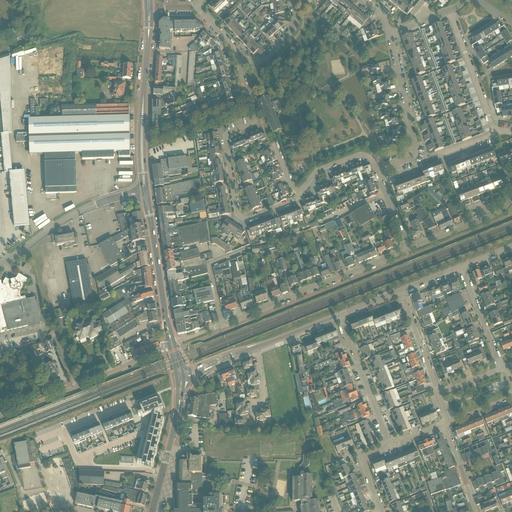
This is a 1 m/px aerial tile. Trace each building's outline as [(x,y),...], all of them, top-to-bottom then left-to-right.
[(222,5),(217,0),(213,0),(212,2),(218,9),(222,5)] [(335,9),(342,0),(335,0),(331,5),(335,9)] [(341,10),(347,3),(343,0),(342,0),(335,9),(339,12),(341,10)] [(399,10),(405,2),(402,0),(400,0),(395,6),(399,10)] [(218,9),(212,2),(208,6),(214,13),(218,9)] [(403,13),(409,6),(405,2),(399,10),(403,13)] [(345,13),(351,6),(347,3),(341,10),(345,13)] [(349,17),(355,10),(351,6),(345,13),(349,16),(349,17)] [(407,16),(409,13),(411,11),(413,9),(409,6),(403,13),(407,16)] [(284,14),(283,8),(274,10),(275,15),(273,15),(274,18),(278,20),(284,21),(285,18),(284,14)] [(351,23),(359,13),(355,10),(349,17),(349,16),(347,19),(351,23)] [(355,26),(364,16),(359,13),(351,23),(355,26)] [(226,28),(234,21),(232,18),(234,17),(233,15),(224,23),(226,26),(225,27),(226,28)] [(364,28),(371,24),(368,21),(368,20),(364,16),(358,23),(362,27),(363,26),(364,28)] [(283,26),(284,21),(278,20),(274,18),(272,20),(274,22),(270,25),(277,33),(279,32),(278,31),(281,28),(283,26)] [(198,33),(203,28),(196,21),(170,21),(170,19),(163,20),(163,21),(160,24),(159,24),(159,31),(160,31),(160,35),(160,43),(161,43),(160,46),(159,46),(159,50),(171,51),(172,33),(198,33)] [(231,31),(238,25),(234,21),(226,28),(228,30),(229,29),(231,31)] [(497,30),(499,30),(498,29),(494,22),(489,25),(494,33),(498,31),(497,30)] [(442,28),(441,23),(431,27),(433,32),(442,28)] [(376,32),(374,27),(371,24),(364,28),(360,31),(362,37),(366,36),(376,32)] [(234,36),(242,29),(238,25),(231,31),(233,34),(232,35),(234,36)] [(270,25),(266,29),(272,36),(275,34),(276,35),(277,33),(270,25)] [(494,33),(489,25),(485,27),(490,35),(494,33)] [(264,26),(260,30),(269,41),(271,39),(270,38),(272,36),(266,29),(264,26)] [(497,30),(498,31),(509,49),(510,48),(511,46),(511,39),(504,26),(498,29),(499,30),(497,30)] [(481,30),(485,38),(490,35),(485,27),(481,30)] [(442,28),(433,32),(435,36),(444,33),(442,28)] [(238,39),(245,33),(242,29),(234,36),(235,38),(236,37),(238,39)] [(16,40),(18,39),(23,37),(25,42),(28,40),(23,30),(17,33),(16,32),(13,34),(16,40)] [(481,30),(476,33),(481,41),(485,38),(481,30)] [(206,31),(196,41),(199,45),(200,44),(200,45),(210,34),(206,31)] [(378,37),(376,32),(366,36),(368,41),(378,37)] [(241,44),(249,37),(245,33),(238,39),(241,42),(240,42),(241,44)] [(444,33),(435,36),(437,41),(446,38),(444,33)] [(478,43),(481,41),(476,33),(472,35),(476,43),(477,43),(478,43)] [(209,43),(212,38),(211,37),(212,36),(210,34),(202,42),(206,46),(207,44),(209,43)] [(410,34),(401,38),(403,43),(414,39),(415,39),(413,34),(410,34)] [(246,47),(253,41),(249,37),(241,44),(243,46),(244,45),(246,47)] [(209,43),(207,44),(208,46),(211,49),(219,44),(219,43),(215,39),(214,40),(212,38),(209,43)] [(448,43),(446,38),(437,41),(439,46),(448,43)] [(414,39),(403,43),(405,48),(414,44),(413,41),(414,40),(414,39)] [(248,52),(256,45),(253,41),(246,47),(248,49),(247,50),(248,52)] [(256,45),(248,52),(250,54),(251,53),(253,55),(256,53),(259,56),(265,51),(258,43),(256,45)] [(449,47),(448,43),(439,46),(440,51),(449,47)] [(483,65),(488,62),(489,61),(478,43),(477,43),(476,43),(471,46),(483,65)] [(219,44),(211,49),(213,53),(214,55),(221,53),(221,50),(222,50),(220,45),(219,44)] [(416,49),(414,44),(405,48),(407,52),(416,49)] [(451,52),(449,47),(440,51),(442,55),(451,52)] [(418,54),(416,49),(407,52),(408,57),(418,54)] [(510,59),(505,51),(501,53),(506,61),(510,59)] [(453,57),(451,52),(442,55),(444,60),(453,57)] [(222,55),(221,53),(214,55),(209,56),(210,61),(213,60),(224,57),(223,55),(222,55)] [(506,61),(501,53),(497,56),(502,64),(506,61)] [(0,57),(0,67),(10,66),(10,54),(0,57)] [(419,58),(418,54),(408,57),(410,62),(419,58)] [(502,64),(497,56),(492,59),(497,67),(502,64)] [(225,60),(224,57),(213,60),(215,65),(224,62),(224,61),(225,60)] [(455,62),(453,57),(444,60),(446,65),(455,62)] [(157,58),(156,66),(162,67),(162,62),(165,62),(165,59),(162,59),(162,58),(157,58)] [(421,63),(419,58),(410,62),(412,67),(421,63)] [(489,61),(488,62),(493,69),(497,67),(492,59),(489,61)] [(24,61),(24,101),(64,101),(64,61),(24,61)] [(227,67),(226,64),(225,65),(224,62),(215,65),(212,66),(213,71),(216,70),(227,67)] [(423,68),(421,63),(412,67),(414,71),(423,68)] [(123,69),(123,72),(132,73),(133,69),(132,68),(132,66),(119,65),(119,69),(123,69)] [(156,66),(155,75),(161,75),(161,71),(166,71),(167,68),(169,69),(169,66),(167,65),(167,67),(162,67),(156,66)] [(375,65),(372,65),(372,68),(369,69),(371,75),(377,74),(376,71),(379,70),(378,67),(375,65)] [(441,70),(443,74),(452,71),(450,66),(441,70)] [(425,73),(423,68),(414,71),(416,76),(425,73)] [(454,76),(452,71),(443,74),(445,79),(454,76)] [(132,78),(132,73),(123,72),(122,76),(119,75),(118,77),(116,77),(108,76),(108,80),(115,80),(116,78),(118,78),(118,79),(131,80),(131,77),(132,78)] [(228,74),(227,72),(218,75),(220,80),(230,77),(229,74),(228,74)] [(161,80),(161,75),(155,75),(155,83),(160,83),(163,83),(163,80),(161,80)] [(379,85),(382,82),(381,79),(379,79),(379,76),(371,78),(373,85),(376,85),(377,86),(379,85)] [(456,81),(454,76),(445,79),(447,84),(456,81)] [(413,86),(422,82),(420,78),(411,81),(413,86)] [(218,82),(215,83),(217,88),(230,84),(229,82),(230,82),(229,79),(224,81),(219,82),(218,82)] [(390,89),(388,83),(388,80),(385,81),(382,82),(379,85),(381,91),(390,89)] [(457,86),(456,81),(447,84),(449,89),(457,86)] [(415,90),(424,87),(422,82),(413,86),(415,90)] [(110,84),(109,87),(112,88),(114,88),(113,96),(113,97),(114,97),(114,99),(115,99),(118,99),(118,97),(119,97),(124,97),(125,96),(125,94),(125,93),(124,93),(125,85),(118,84),(110,84)] [(230,86),(230,84),(217,88),(218,93),(222,92),(232,89),(231,86),(230,86)] [(154,87),(153,95),(155,95),(155,98),(158,98),(160,98),(160,96),(162,96),(163,92),(163,91),(168,91),(175,92),(175,87),(169,86),(169,87),(165,87),(163,87),(163,88),(160,88),(154,87)] [(459,90),(457,86),(449,89),(450,94),(459,90)] [(417,95),(425,92),(424,87),(415,90),(417,95)] [(495,110),(496,110),(501,109),(502,109),(499,88),(497,88),(492,88),(495,110)] [(233,92),(232,89),(222,92),(223,97),(233,94),(232,92),(233,92)] [(461,95),(459,90),(450,94),(452,99),(461,95)] [(390,92),(381,94),(383,100),(387,103),(389,102),(389,99),(392,98),(390,92)] [(418,100),(427,97),(425,92),(417,95),(418,100)] [(233,96),(233,94),(223,97),(220,98),(221,103),(222,103),(223,106),(230,104),(229,101),(235,99),(234,96),(233,96)] [(463,100),(461,95),(452,99),(454,103),(463,100)] [(152,102),(151,102),(151,105),(152,105),(152,106),(151,107),(151,109),(152,109),(161,109),(174,103),(171,96),(160,100),(160,98),(158,98),(155,98),(155,102),(152,102)] [(273,134),(274,133),(282,129),(274,112),(281,109),(277,101),(271,104),(268,97),(258,101),(273,134)] [(420,105),(429,102),(427,97),(418,100),(420,105)] [(378,108),(376,109),(377,111),(385,109),(384,106),(387,106),(387,103),(383,100),(380,101),(380,104),(377,104),(378,108)] [(465,105),(463,100),(454,103),(456,108),(465,105)] [(29,134),(16,134),(16,141),(29,141),(29,154),(44,153),(45,193),(76,193),(75,153),(82,152),(82,159),(97,159),(97,161),(102,161),(102,159),(114,159),(114,152),(119,152),(119,156),(119,158),(130,157),(129,104),(124,105),(74,106),(61,106),(61,118),(53,118),(40,118),(39,108),(36,109),(36,101),(30,101),(31,118),(29,119),(29,134)] [(211,101),(207,102),(208,104),(210,111),(214,110),(216,109),(216,106),(213,107),(211,103),(211,101)] [(422,110),(431,106),(429,102),(420,105),(422,110)] [(182,112),(184,116),(196,111),(194,106),(182,112)] [(424,114),(433,111),(431,106),(422,110),(424,114)] [(451,113),(453,117),(462,114),(460,109),(451,113)] [(197,114),(196,111),(184,116),(185,119),(197,114)] [(389,114),(389,113),(388,111),(382,113),(381,113),(379,113),(381,119),(384,119),(384,121),(388,121),(390,117),(389,114)] [(434,116),(433,111),(424,114),(426,119),(434,116)] [(464,119),(462,114),(453,117),(455,122),(464,119)] [(393,117),(390,117),(388,121),(389,127),(398,125),(396,119),(394,120),(393,117)] [(486,118),(476,121),(478,128),(489,124),(486,118)] [(457,127),(466,124),(464,119),(455,122),(457,127)] [(421,129),(434,124),(433,120),(424,123),(424,125),(420,127),(421,129)] [(427,133),(436,129),(434,124),(421,129),(422,132),(426,130),(427,133)] [(467,129),(466,124),(457,127),(458,132),(467,129)] [(400,134),(399,129),(399,128),(393,129),(393,132),(390,133),(391,135),(395,138),(398,137),(397,134),(400,134)] [(436,129),(427,133),(428,135),(423,137),(424,139),(438,134),(436,129)] [(469,133),(467,129),(458,132),(460,137),(469,133)] [(258,130),(254,132),(257,140),(258,145),(261,143),(260,141),(266,139),(263,132),(259,133),(258,130)] [(206,135),(204,136),(205,141),(206,141),(217,139),(216,134),(213,134),(213,133),(213,131),(208,132),(206,132),(206,135)] [(257,140),(254,132),(249,134),(251,137),(247,138),(249,145),(255,143),(254,141),(257,140)] [(1,134),(1,142),(9,141),(9,133),(3,134),(1,134)] [(471,138),(469,133),(460,137),(462,142),(471,138)] [(431,142),(440,139),(438,134),(424,139),(425,142),(430,140),(431,142)] [(381,150),(391,148),(390,145),(393,145),(392,142),(395,141),(395,138),(391,135),(388,136),(388,139),(385,140),(386,141),(387,145),(382,146),(379,147),(380,151),(381,150)] [(249,145),(247,138),(243,140),(241,137),(237,139),(240,147),(243,146),(243,148),(249,145)] [(240,147),(237,139),(233,140),(234,143),(230,145),(232,152),(238,150),(238,148),(240,147)] [(428,149),(442,144),(440,139),(431,142),(431,144),(427,146),(428,149)] [(10,149),(9,141),(1,142),(2,150),(10,149)] [(434,152),(443,149),(442,144),(428,149),(429,151),(433,149),(434,152)] [(11,157),(10,149),(2,150),(3,157),(11,157)] [(264,157),(265,160),(273,156),(272,152),(269,153),(267,149),(260,152),(262,158),(264,157)] [(492,149),(487,151),(490,160),(495,158),(492,149)] [(219,155),(219,150),(208,151),(208,154),(210,153),(211,157),(209,157),(210,160),(217,159),(216,156),(219,155)] [(487,151),(482,153),(485,162),(490,160),(487,151)] [(511,161),(507,152),(502,154),(508,168),(510,167),(508,162),(511,161)] [(480,163),(485,162),(482,153),(477,155),(480,163)] [(508,168),(502,154),(498,156),(501,165),(503,164),(505,169),(508,168)] [(476,165),(480,163),(477,155),(472,156),(476,165)] [(275,161),(273,156),(265,160),(266,162),(265,163),(266,166),(263,167),(264,170),(267,169),(274,166),(272,162),(275,161)] [(471,167),(476,165),(472,156),(467,158),(471,167)] [(12,164),(11,157),(3,157),(4,165),(12,164)] [(181,175),(180,170),(187,169),(188,174),(198,172),(198,168),(192,169),(190,157),(188,157),(176,159),(175,157),(166,158),(166,160),(161,161),(161,165),(152,167),(154,181),(159,180),(159,182),(170,180),(170,178),(170,177),(166,178),(166,179),(163,180),(163,176),(168,176),(181,175)] [(238,169),(248,165),(247,163),(245,164),(244,161),(247,159),(246,157),(239,159),(240,162),(236,164),(238,169)] [(466,169),(471,167),(467,158),(463,160),(466,169)] [(217,161),(217,159),(210,160),(210,163),(212,162),(212,166),(210,166),(211,168),(221,166),(220,161),(217,161)] [(436,159),(433,160),(438,173),(443,171),(440,162),(438,163),(436,159)] [(438,173),(433,160),(431,160),(433,165),(430,166),(434,175),(438,173)] [(461,171),(466,169),(463,160),(458,162),(461,171)] [(434,175),(430,166),(428,167),(426,162),(424,163),(429,177),(434,175)] [(456,172),(461,171),(458,162),(453,164),(456,172)] [(368,164),(364,165),(360,166),(359,163),(354,165),(357,173),(360,172),(361,174),(362,173),(367,172),(366,171),(371,170),(368,164)] [(429,177),(424,163),(421,164),(423,169),(420,170),(422,174),(424,179),(424,178),(426,183),(430,181),(430,179),(429,177)] [(12,172),(12,164),(4,165),(4,173),(9,172),(12,172)] [(451,174),(456,172),(453,164),(448,165),(451,174)] [(247,167),(249,167),(248,165),(238,169),(240,174),(248,170),(247,167)] [(357,173),(354,165),(350,167),(351,170),(347,171),(350,178),(355,176),(355,174),(357,173)] [(275,170),(274,166),(267,169),(269,175),(271,174),(272,176),(280,173),(278,169),(275,170)] [(242,179),(252,175),(251,173),(249,174),(248,170),(240,174),(242,179)] [(350,178),(347,171),(343,173),(342,170),(338,171),(341,179),(343,179),(344,180),(350,178)] [(424,179),(422,174),(420,175),(418,170),(416,171),(421,185),(426,183),(424,178),(424,179)] [(24,171),(12,172),(9,172),(10,179),(25,178),(24,171)] [(341,179),(338,171),(333,173),(334,176),(330,177),(333,185),(334,189),(338,187),(336,183),(339,182),(338,180),(341,179)] [(421,185),(416,171),(414,172),(415,176),(413,178),(416,187),(421,185)] [(273,183),(268,184),(269,187),(274,185),(280,183),(279,179),(282,177),(280,173),(272,176),(273,179),(271,180),(273,183)] [(409,174),(406,175),(411,188),(416,187),(413,178),(411,178),(409,174)] [(252,175),(242,179),(245,187),(252,184),(256,182),(254,176),(253,177),(252,175)] [(411,188),(406,175),(404,176),(406,180),(403,181),(407,190),(411,188)] [(170,183),(170,182),(181,179),(181,176),(170,178),(170,180),(159,182),(159,180),(154,181),(155,188),(156,187),(156,189),(160,188),(159,187),(164,186),(164,184),(170,183)] [(505,176),(500,177),(505,191),(507,190),(506,185),(508,185),(505,176)] [(212,179),(211,179),(211,184),(214,184),(214,187),(221,186),(221,183),(224,183),(223,177),(212,179)] [(407,190),(403,181),(401,182),(399,177),(397,178),(402,192),(407,190)] [(505,191),(500,177),(495,179),(498,188),(501,187),(503,192),(505,191)] [(26,185),(25,178),(10,179),(10,186),(26,185)] [(402,192),(397,178),(395,179),(396,184),(394,185),(395,188),(397,194),(402,192)] [(202,191),(200,179),(183,183),(178,184),(171,185),(171,186),(163,187),(164,189),(160,190),(160,188),(156,189),(156,190),(157,199),(173,197),(172,196),(177,195),(176,195),(202,191)] [(362,181),(358,183),(360,186),(364,185),(364,187),(367,186),(368,189),(375,186),(374,182),(371,183),(369,179),(365,181),(362,181)] [(498,188),(495,179),(490,181),(495,195),(498,194),(496,189),(498,188)] [(495,195),(490,181),(486,183),(489,192),(491,191),(493,195),(495,195)] [(282,187),(280,183),(274,185),(276,191),(278,191),(279,193),(287,190),(285,186),(282,187)] [(336,192),(334,189),(333,185),(329,186),(328,183),(323,185),(326,193),(329,192),(330,194),(333,193),(334,196),(337,195),(336,192)] [(489,192),(486,183),(481,185),(486,198),(488,197),(487,193),(489,192)] [(247,195),(256,191),(256,189),(254,190),(252,184),(245,187),(244,187),(245,190),(247,195)] [(26,191),(26,185),(10,186),(11,193),(26,191)] [(326,193),(323,185),(319,187),(320,190),(316,191),(319,199),(320,203),(323,202),(321,197),(324,196),(324,194),(326,193)] [(486,198),(481,185),(476,186),(479,195),(482,194),(484,199),(486,198)] [(225,193),(225,188),(222,189),(221,186),(214,187),(215,190),(216,190),(216,193),(215,193),(215,195),(217,195),(225,193)] [(377,191),(375,186),(364,191),(365,193),(366,192),(369,198),(376,196),(374,192),(377,191)] [(476,202),(471,188),(467,190),(470,199),(472,198),(474,203),(476,202)] [(289,194),(287,190),(279,193),(280,196),(278,196),(280,202),(287,199),(286,195),(289,194)] [(27,198),(26,191),(11,193),(11,200),(27,198)] [(249,200),(257,197),(256,194),(257,193),(256,191),(247,195),(249,200)] [(464,206),(467,205),(462,192),(458,193),(457,194),(460,203),(463,202),(464,206)] [(251,205),(261,201),(260,199),(258,200),(257,197),(249,200),(251,205)] [(322,207),(320,203),(319,199),(315,200),(313,197),(309,199),(312,207),(313,209),(312,209),(313,210),(322,207)] [(28,205),(27,198),(11,200),(12,206),(28,205)] [(312,207),(309,199),(305,200),(306,203),(302,205),(306,217),(309,215),(308,211),(312,209),(313,209),(312,207)] [(203,200),(189,203),(191,214),(205,212),(203,200)] [(261,203),(261,201),(251,205),(250,206),(251,208),(252,208),(253,210),(254,210),(256,212),(262,210),(260,204),(261,203)] [(401,210),(410,206),(407,202),(403,204),(400,205),(401,210)] [(451,203),(446,205),(448,209),(450,213),(452,217),(454,223),(460,220),(458,217),(460,217),(458,214),(457,215),(455,210),(454,210),(451,203)] [(28,212),(28,205),(12,206),(13,213),(28,212)] [(355,230),(375,219),(374,216),(368,205),(348,216),(352,223),(355,230)] [(421,207),(415,211),(428,230),(435,227),(429,217),(428,217),(421,207)] [(229,215),(228,209),(218,211),(218,212),(209,213),(209,212),(207,213),(207,215),(218,213),(220,213),(220,216),(219,217),(219,220),(226,219),(226,216),(229,215)] [(300,209),(295,211),(298,220),(300,220),(300,218),(303,217),(300,209)] [(298,220),(295,211),(289,212),(292,221),(294,224),(297,223),(296,221),(298,220)] [(29,218),(28,212),(13,213),(13,220),(29,218)] [(292,221),(289,212),(284,214),(288,224),(290,223),(290,222),(292,221)] [(446,212),(441,214),(447,227),(452,224),(446,212)] [(116,215),(121,230),(126,227),(126,223),(125,219),(123,214),(116,215)] [(288,224),(284,214),(284,215),(283,214),(280,215),(281,216),(280,216),(279,215),(280,218),(277,219),(280,227),(283,226),(283,227),(288,225),(288,224)] [(440,214),(433,218),(436,226),(438,225),(440,230),(447,227),(441,214),(440,214)] [(352,223),(348,216),(343,218),(347,225),(352,223)] [(422,223),(418,217),(415,217),(417,221),(411,223),(414,231),(412,232),(414,237),(420,235),(419,233),(423,232),(419,224),(422,223)] [(29,225),(29,218),(13,220),(14,227),(29,225)] [(44,222),(46,221),(45,218),(31,226),(35,232),(46,225),(44,222)] [(280,227),(277,219),(275,220),(274,218),(269,220),(272,230),(273,231),(280,228),(280,227)] [(219,231),(222,233),(221,235),(222,236),(224,234),(231,223),(227,220),(222,228),(220,228),(219,230),(219,231)] [(272,230),(269,220),(264,222),(267,232),(272,230)] [(340,220),(334,222),(338,230),(343,227),(340,220)] [(267,232),(264,222),(258,224),(262,232),(265,231),(265,233),(267,232)] [(206,223),(179,229),(179,234),(180,234),(185,233),(188,245),(199,242),(199,245),(202,244),(208,242),(206,223)] [(231,233),(236,226),(231,223),(224,234),(228,237),(231,233)] [(262,232),(258,224),(253,226),(257,236),(259,235),(259,233),(261,232),(262,232)] [(140,242),(145,241),(143,227),(143,225),(135,227),(134,227),(130,229),(126,231),(122,233),(112,238),(115,244),(117,242),(120,241),(123,240),(125,238),(128,237),(131,235),(132,240),(133,243),(136,243),(140,242)] [(234,238),(240,229),(236,226),(231,233),(234,235),(233,237),(234,238)] [(249,231),(246,232),(249,238),(252,237),(252,238),(255,236),(257,236),(253,226),(248,228),(249,231)] [(178,233),(178,235),(180,234),(179,234),(178,229),(177,229),(177,230),(173,231),(169,231),(167,232),(167,231),(165,231),(165,232),(161,232),(162,238),(171,237),(174,236),(173,234),(178,233)] [(240,229),(234,238),(239,241),(240,239),(243,241),(246,237),(243,235),(245,232),(240,229)] [(384,243),(386,246),(387,250),(393,248),(390,241),(395,239),(391,229),(383,232),(387,242),(384,243)] [(65,248),(71,247),(72,247),(73,246),(77,245),(76,239),(75,238),(74,238),(73,234),(69,235),(65,236),(65,235),(60,236),(60,235),(58,233),(52,235),(53,243),(56,243),(57,246),(64,244),(65,248)] [(119,251),(115,244),(112,238),(99,245),(111,269),(114,267),(124,261),(121,255),(119,251)] [(177,242),(163,244),(164,253),(173,251),(180,250),(183,249),(181,241),(179,242),(177,242)] [(378,254),(386,251),(382,242),(375,245),(378,254)] [(363,254),(360,249),(357,251),(356,249),(354,251),(350,244),(346,246),(349,253),(350,255),(354,253),(355,257),(356,256),(359,263),(366,261),(363,254)] [(363,244),(361,244),(362,247),(364,253),(363,254),(366,261),(370,258),(366,249),(366,250),(365,248),(365,246),(364,246),(363,244)] [(274,245),(268,246),(270,254),(276,253),(276,250),(275,250),(274,245)] [(346,254),(342,255),(344,261),(345,261),(348,268),(350,267),(354,266),(351,258),(350,255),(349,253),(346,246),(346,245),(343,246),(346,254)] [(368,245),(365,246),(365,248),(366,250),(366,249),(370,258),(371,259),(377,256),(373,248),(370,249),(368,245)] [(270,254),(268,246),(258,247),(260,252),(260,253),(262,253),(262,254),(263,254),(265,254),(265,253),(267,253),(268,258),(271,258),(270,254)] [(198,249),(181,253),(182,261),(200,256),(198,249)] [(132,256),(131,254),(128,256),(126,252),(121,255),(124,261),(127,260),(129,258),(132,256)] [(138,254),(136,254),(137,261),(148,259),(147,253),(138,254)] [(336,264),(334,259),(333,255),(329,256),(336,273),(342,270),(339,264),(339,263),(336,264)] [(181,269),(206,265),(204,256),(181,262),(181,261),(174,262),(166,263),(167,273),(174,271),(181,269)] [(328,256),(324,258),(331,273),(335,272),(328,256)] [(299,257),(297,258),(298,261),(306,281),(309,279),(309,280),(311,279),(312,278),(309,272),(309,271),(307,272),(306,272),(305,272),(303,266),(304,266),(301,260),(300,260),(299,257)] [(511,263),(511,262),(510,258),(502,261),(505,268),(503,269),(505,274),(505,275),(506,275),(508,282),(510,287),(511,285),(511,280),(510,276),(509,272),(511,270),(511,263)] [(148,259),(137,261),(138,267),(149,266),(148,259)] [(281,270),(281,272),(286,271),(282,259),(278,260),(281,270)] [(319,275),(315,265),(313,259),(308,261),(310,265),(311,264),(313,269),(310,270),(310,271),(313,278),(314,277),(314,278),(315,277),(316,277),(319,275)] [(86,261),(66,264),(71,294),(74,308),(94,305),(86,261)] [(306,281),(298,261),(295,262),(298,268),(300,274),(297,276),(300,283),(301,283),(303,283),(303,282),(306,281)] [(228,262),(213,268),(214,273),(229,269),(229,267),(228,262)] [(237,272),(235,263),(231,264),(234,279),(241,278),(240,272),(237,272)] [(320,264),(317,265),(322,278),(329,275),(327,268),(322,270),(320,264)] [(208,274),(207,272),(206,265),(181,269),(174,271),(167,273),(168,278),(169,284),(178,282),(182,281),(183,281),(183,280),(186,280),(200,276),(208,274)] [(111,269),(96,278),(103,290),(106,288),(113,284),(116,282),(121,279),(119,276),(117,273),(116,270),(114,267),(111,269)] [(482,270),(482,271),(484,277),(486,281),(493,278),(489,267),(482,270)] [(504,273),(503,272),(501,267),(494,270),(497,276),(504,273)] [(133,282),(131,283),(131,285),(137,284),(144,283),(151,281),(150,275),(150,274),(149,269),(141,270),(136,272),(136,274),(142,273),(143,276),(143,277),(139,277),(140,280),(132,281),(133,282)] [(281,270),(278,271),(281,280),(281,282),(279,282),(280,287),(280,288),(282,295),(288,293),(285,286),(283,279),(281,272),(281,270)] [(295,277),(292,271),(289,272),(291,278),(289,279),(291,286),(292,286),(293,286),(294,286),(294,285),(297,284),(295,277)] [(484,277),(482,271),(479,272),(479,271),(472,273),(477,285),(479,284),(478,280),(482,279),(482,278),(484,277)] [(449,283),(452,289),(454,294),(458,292),(458,293),(461,292),(459,287),(456,279),(453,281),(454,281),(449,283)] [(274,289),(271,280),(267,282),(272,298),(280,296),(277,288),(274,289)] [(152,288),(151,281),(144,283),(145,286),(138,287),(138,288),(135,288),(135,287),(125,289),(126,295),(124,296),(127,300),(132,297),(135,295),(133,293),(136,292),(135,291),(140,290),(152,288)] [(444,297),(444,298),(448,297),(447,294),(451,293),(449,290),(452,289),(449,283),(447,284),(447,283),(440,286),(440,288),(444,296),(444,297)] [(253,284),(248,285),(250,291),(249,291),(251,296),(254,295),(255,299),(254,299),(256,304),(257,303),(257,304),(262,302),(259,293),(256,294),(254,289),(253,284)] [(263,291),(259,293),(262,302),(268,300),(267,299),(268,299),(267,295),(266,295),(265,291),(267,290),(264,284),(261,285),(263,291)] [(187,290),(186,287),(179,288),(179,289),(176,289),(176,288),(170,289),(171,295),(180,293),(179,291),(187,290)] [(211,287),(193,291),(195,298),(195,300),(196,306),(214,302),(211,287)] [(428,292),(434,305),(437,303),(435,300),(444,297),(444,296),(440,288),(438,288),(438,287),(431,289),(432,290),(428,292)] [(99,298),(109,292),(106,288),(103,290),(98,293),(99,298)] [(247,288),(242,290),(243,295),(245,298),(248,307),(253,305),(248,292),(247,288)] [(150,298),(154,297),(153,290),(147,291),(146,292),(140,294),(135,297),(135,295),(132,297),(134,301),(135,303),(147,299),(150,298)] [(193,299),(192,295),(190,296),(189,293),(183,295),(180,296),(180,293),(171,295),(173,308),(186,306),(185,302),(195,300),(195,298),(193,299)] [(448,307),(440,310),(445,317),(465,306),(460,293),(445,299),(448,307)] [(481,297),(484,302),(492,299),(490,293),(481,297)] [(248,307),(245,298),(244,298),(243,295),(241,295),(240,294),(237,295),(242,309),(248,307)] [(417,311),(418,312),(417,312),(420,319),(422,318),(432,313),(440,310),(437,303),(434,305),(422,309),(419,301),(421,301),(419,294),(411,298),(417,311)] [(127,300),(101,316),(104,320),(105,319),(109,325),(109,326),(110,325),(112,329),(114,332),(133,320),(125,307),(134,301),(132,297),(127,300)] [(232,310),(228,298),(228,299),(228,300),(225,301),(225,299),(222,301),(224,305),(226,312),(232,310)] [(237,308),(235,301),(233,298),(228,300),(228,298),(232,310),(237,308)] [(494,304),(494,302),(497,301),(495,298),(492,299),(484,302),(486,308),(494,304)] [(156,310),(154,303),(139,305),(139,308),(147,307),(148,312),(155,310),(156,310)] [(64,308),(59,310),(59,309),(55,310),(57,319),(65,317),(63,311),(64,310),(64,308)] [(157,322),(156,313),(155,310),(148,312),(146,312),(145,312),(141,315),(142,322),(148,321),(149,323),(151,323),(157,322)] [(397,317),(394,310),(390,311),(390,310),(388,311),(391,319),(397,317)] [(189,313),(174,316),(175,320),(184,318),(190,317),(197,315),(197,311),(194,312),(189,313)] [(448,316),(449,319),(459,315),(457,311),(452,313),(453,313),(448,316)] [(489,315),(491,320),(500,317),(497,311),(493,312),(493,313),(489,315)] [(218,321),(216,313),(209,316),(211,321),(212,324),(218,321)] [(422,319),(425,327),(431,324),(433,324),(432,324),(435,322),(434,319),(432,313),(422,318),(422,319)] [(461,322),(462,322),(470,318),(468,313),(459,316),(461,322)] [(385,321),(383,314),(380,316),(379,314),(377,315),(380,323),(385,321)] [(112,333),(106,337),(108,353),(123,345),(121,341),(119,339),(138,327),(139,323),(142,322),(141,315),(133,320),(114,332),(112,333)] [(367,315),(365,316),(368,324),(373,322),(372,319),(371,315),(368,316),(367,315)] [(502,316),(500,317),(491,320),(493,326),(500,323),(502,323),(503,322),(504,326),(511,322),(511,317),(504,321),(502,316)] [(197,318),(190,320),(190,317),(184,318),(175,320),(176,326),(189,324),(189,325),(198,323),(197,318)] [(472,324),(470,318),(462,322),(463,325),(465,325),(466,327),(472,324)] [(363,326),(360,319),(357,321),(357,319),(354,320),(357,328),(363,326)] [(357,328),(354,320),(352,321),(353,322),(349,324),(352,330),(357,328)] [(77,326),(74,327),(80,341),(89,337),(90,340),(98,336),(97,334),(103,332),(101,327),(99,324),(98,325),(94,326),(92,323),(92,322),(84,325),(83,322),(76,325),(77,326)] [(199,329),(198,323),(189,325),(189,324),(176,326),(178,334),(179,335),(187,333),(199,329)] [(468,330),(466,331),(468,337),(477,333),(476,330),(475,330),(474,328),(468,330)] [(331,329),(329,330),(332,338),(338,336),(335,329),(332,331),(331,329)] [(431,337),(429,338),(431,343),(441,340),(442,339),(438,329),(433,331),(434,332),(430,334),(431,337)] [(327,340),(324,334),(321,335),(321,333),(318,334),(322,342),(327,340)] [(400,333),(390,337),(392,344),(394,344),(393,342),(396,341),(396,339),(401,337),(400,333)] [(468,337),(466,338),(469,346),(472,345),(476,343),(475,340),(478,339),(477,337),(479,336),(477,333),(468,337)] [(322,342),(318,334),(316,335),(317,337),(314,338),(315,342),(316,345),(317,344),(322,342)] [(408,336),(400,339),(402,342),(403,345),(410,342),(408,336)] [(156,338),(145,342),(147,350),(159,345),(156,338)] [(56,349),(52,339),(42,342),(46,353),(52,350),(56,349)] [(147,350),(145,342),(137,345),(136,343),(135,339),(127,343),(129,349),(133,348),(134,350),(134,351),(136,354),(147,350)] [(443,345),(441,340),(431,343),(430,344),(431,346),(432,346),(433,349),(443,345)] [(318,348),(317,344),(316,345),(315,342),(312,343),(311,341),(309,342),(312,350),(318,348)] [(410,342),(403,345),(405,351),(412,348),(410,342)] [(307,385),(306,378),(305,373),(302,357),(301,351),(301,350),(298,343),(294,344),(293,344),(291,344),(291,345),(290,346),(293,353),(294,354),(296,353),(297,357),(300,374),(304,393),(309,392),(307,385)] [(362,354),(374,350),(373,346),(372,347),(371,344),(359,349),(360,351),(361,351),(362,354)] [(446,351),(443,345),(433,349),(436,355),(439,354),(440,354),(446,351)] [(476,354),(473,355),(475,362),(482,359),(481,356),(484,355),(481,347),(474,350),(476,354)] [(375,353),(374,350),(362,354),(364,357),(363,358),(364,360),(375,355),(375,353)] [(320,369),(331,364),(332,364),(333,365),(347,360),(345,354),(342,355),(341,352),(336,354),(335,354),(336,357),(337,357),(338,361),(335,362),(334,361),(332,362),(331,360),(330,360),(319,365),(318,365),(320,369)] [(475,362),(473,355),(471,353),(467,355),(467,353),(464,354),(466,358),(468,364),(475,362)] [(407,357),(409,362),(417,360),(415,354),(407,357)] [(372,362),(373,365),(381,362),(379,356),(370,360),(371,362),(372,362)] [(456,362),(451,364),(454,370),(461,368),(457,357),(454,358),(456,362)] [(49,374),(49,375),(56,372),(54,367),(55,367),(53,363),(51,359),(42,363),(41,360),(35,362),(38,369),(40,368),(40,369),(42,373),(43,372),(45,376),(49,374)] [(244,370),(249,370),(256,369),(255,366),(252,366),(251,360),(245,361),(246,364),(243,364),(244,370)] [(350,366),(347,360),(333,365),(334,369),(340,366),(341,369),(350,366)] [(419,366),(417,360),(409,362),(412,369),(419,366)] [(383,367),(381,362),(373,365),(374,368),(373,368),(374,370),(383,367)] [(443,363),(439,364),(442,370),(445,369),(447,373),(451,372),(451,373),(454,371),(453,371),(454,370),(451,364),(450,362),(446,364),(447,366),(444,367),(443,363)] [(385,372),(383,367),(374,370),(375,373),(376,372),(377,375),(385,372)] [(229,370),(226,371),(232,385),(234,384),(235,384),(233,378),(235,377),(237,381),(238,380),(240,380),(238,375),(238,373),(236,369),(233,370),(233,369),(231,370),(231,369),(229,370)] [(256,371),(256,369),(249,370),(250,375),(247,375),(248,381),(251,381),(254,380),(254,377),(257,377),(256,377),(256,371)] [(340,378),(349,375),(346,369),(338,373),(340,378)] [(232,385),(226,371),(224,372),(222,373),(220,374),(221,377),(218,379),(220,384),(223,383),(223,381),(226,380),(229,388),(232,386),(232,385)] [(414,371),(411,372),(405,374),(407,379),(408,378),(408,377),(413,375),(413,377),(414,376),(416,380),(424,378),(421,372),(415,374),(414,371)] [(387,378),(385,372),(377,375),(379,378),(377,379),(378,381),(387,378)] [(351,380),(349,375),(340,378),(342,383),(351,380)] [(259,377),(256,377),(257,377),(254,377),(254,380),(251,381),(252,389),(247,390),(259,388),(258,385),(257,383),(260,382),(259,377)] [(389,383),(387,378),(378,381),(379,383),(380,383),(382,386),(389,383)] [(426,384),(424,378),(416,380),(418,384),(416,385),(417,387),(415,388),(417,394),(421,392),(420,389),(423,388),(422,385),(426,384)] [(353,386),(351,380),(342,383),(344,388),(345,388),(345,389),(353,386)] [(391,388),(389,383),(382,386),(383,389),(381,389),(382,392),(391,388)] [(356,393),(353,386),(345,389),(346,391),(342,392),(342,391),(340,392),(342,399),(356,393)] [(259,391),(259,388),(247,390),(247,396),(250,395),(251,398),(256,397),(256,392),(259,391)] [(383,400),(395,395),(394,392),(393,393),(392,390),(380,395),(381,397),(382,397),(383,400)] [(313,393),(309,394),(313,404),(312,404),(314,409),(319,408),(313,393)] [(342,399),(343,402),(346,401),(346,400),(349,399),(351,403),(359,400),(356,393),(342,399)] [(190,398),(189,407),(188,416),(197,417),(208,419),(210,410),(210,407),(209,407),(209,406),(213,406),(217,405),(215,394),(205,395),(205,396),(200,396),(193,396),(193,399),(190,398)] [(396,399),(395,395),(383,400),(385,403),(384,403),(385,406),(396,401),(395,399),(396,399)] [(142,413),(137,414),(138,417),(143,415),(143,416),(161,409),(163,408),(159,398),(139,406),(140,407),(142,413)] [(236,405),(237,411),(240,411),(243,411),(242,408),(245,408),(245,407),(245,402),(245,399),(239,399),(239,405),(236,405)] [(397,403),(396,401),(385,406),(386,408),(386,407),(388,411),(399,406),(398,403),(397,403)] [(351,412),(348,413),(349,417),(367,410),(364,403),(360,405),(356,407),(358,410),(354,411),(351,412)] [(331,409),(327,411),(328,414),(335,412),(337,411),(345,407),(344,404),(335,408),(333,408),(333,407),(331,408),(331,409)] [(261,410),(261,413),(262,415),(265,415),(265,418),(271,417),(269,406),(266,406),(266,409),(261,410)] [(345,407),(337,411),(339,415),(343,414),(347,412),(351,410),(350,406),(345,407)] [(248,407),(245,407),(245,408),(242,408),(243,411),(240,411),(240,417),(240,419),(247,419),(246,416),(246,413),(248,413),(248,407)] [(393,417),(404,413),(403,411),(404,410),(403,407),(391,412),(392,415),(393,417)] [(504,409),(497,412),(500,419),(501,422),(508,420),(506,416),(504,409)] [(349,417),(345,418),(346,422),(350,420),(350,421),(361,417),(361,419),(365,418),(370,416),(367,410),(349,417)] [(130,411),(124,414),(127,423),(133,420),(130,411)] [(137,462),(137,464),(152,467),(164,418),(162,418),(162,414),(161,411),(154,413),(142,463),(137,462)] [(435,411),(429,413),(433,421),(435,420),(434,419),(437,417),(435,411)] [(490,415),(493,421),(500,419),(497,412),(490,415)] [(261,413),(256,413),(256,419),(259,419),(260,422),(265,421),(265,418),(265,415),(262,415),(261,413)] [(395,422),(407,418),(406,415),(405,415),(404,413),(393,417),(394,420),(394,419),(395,422)] [(433,421),(429,413),(424,415),(427,422),(430,420),(430,422),(433,421)] [(124,414),(118,416),(122,425),(127,423),(124,414)] [(219,415),(220,422),(220,429),(227,428),(226,414),(219,415)] [(493,421),(490,415),(483,417),(486,424),(493,421)] [(118,416),(113,418),(116,427),(122,425),(118,416)] [(113,418),(107,420),(111,429),(116,427),(113,418)] [(397,428),(408,423),(407,421),(408,421),(407,418),(395,422),(397,425),(396,426),(397,428)] [(481,418),(474,421),(477,428),(483,425),(481,418)] [(247,422),(247,419),(240,419),(235,420),(235,426),(238,425),(238,428),(244,428),(243,422),(247,422)] [(107,420),(101,423),(105,431),(111,429),(107,420)] [(367,421),(356,425),(357,427),(356,428),(357,431),(368,426),(367,423),(368,423),(367,421)] [(477,428),(474,421),(467,424),(470,431),(477,428)] [(409,425),(408,423),(397,428),(398,430),(400,433),(411,428),(410,425),(409,425)] [(99,424),(93,426),(96,435),(102,433),(99,424)] [(470,431),(467,424),(461,427),(463,433),(470,431)] [(93,426),(87,428),(91,437),(96,435),(93,426)] [(369,429),(368,426),(357,431),(358,434),(359,434),(360,436),(371,431),(370,429),(369,429)] [(463,433),(461,427),(454,429),(457,436),(463,433)] [(87,428),(82,430),(86,441),(85,439),(91,437),(87,428)] [(82,430),(76,432),(80,443),(86,441),(82,430)] [(372,434),(371,431),(360,436),(361,438),(360,438),(361,442),(372,437),(371,434),(372,434)] [(76,432),(70,435),(75,445),(80,443),(76,432)] [(435,436),(437,441),(437,443),(444,440),(441,434),(435,436)] [(374,440),(372,437),(361,442),(362,445),(363,444),(364,447),(375,442),(375,440),(374,440)] [(350,438),(345,440),(348,449),(350,448),(350,447),(353,446),(350,438)] [(434,453),(431,447),(434,446),(433,444),(431,439),(423,442),(428,456),(430,455),(430,454),(434,453)] [(348,449),(345,440),(339,442),(342,450),(345,449),(346,450),(348,449)] [(446,447),(444,440),(437,443),(440,449),(440,450),(446,447)] [(487,440),(484,442),(489,454),(492,460),(492,459),(493,459),(495,463),(498,461),(497,458),(498,457),(495,450),(492,451),(487,440)] [(31,468),(30,464),(30,463),(37,461),(34,441),(27,443),(26,442),(14,444),(16,455),(12,456),(14,466),(17,465),(18,466),(19,470),(31,468)] [(342,450),(339,442),(334,444),(338,453),(340,453),(339,451),(342,450)] [(428,456),(423,442),(417,444),(420,452),(422,459),(428,456)] [(481,448),(478,450),(481,457),(484,456),(489,454),(484,442),(479,444),(481,448)] [(473,452),(470,453),(473,460),(476,459),(481,457),(478,450),(476,445),(471,447),(473,452)] [(449,454),(446,447),(440,450),(441,451),(443,456),(449,454)] [(465,454),(462,456),(461,456),(463,460),(464,459),(464,461),(465,463),(464,463),(468,462),(473,460),(470,453),(468,448),(463,450),(465,454)] [(412,449),(410,450),(413,459),(419,457),(416,449),(412,451),(412,449)] [(413,459),(410,450),(407,451),(408,453),(405,454),(408,461),(409,464),(414,462),(413,459)] [(224,511),(225,511),(224,511),(224,506),(221,506),(221,504),(226,504),(226,497),(214,496),(209,496),(209,498),(211,498),(211,500),(204,500),(203,504),(191,504),(192,496),(191,496),(191,495),(202,495),(202,477),(208,478),(209,476),(201,474),(201,458),(196,458),(196,454),(191,454),(190,454),(187,454),(187,455),(182,455),(182,461),(180,461),(180,484),(178,484),(178,492),(179,492),(178,511),(174,511),(224,511)] [(403,463),(399,454),(397,455),(397,457),(394,458),(397,466),(403,463)] [(408,461),(405,454),(402,455),(401,454),(399,454),(403,463),(408,461)] [(452,460),(449,454),(443,456),(445,462),(446,463),(452,460)] [(311,502),(310,499),(312,499),(312,476),(304,476),(304,474),(303,474),(303,470),(308,465),(309,462),(306,462),(306,455),(304,455),(304,464),(298,469),(298,479),(295,478),(295,481),(293,481),(293,492),(295,492),(295,497),(293,497),(293,502),(300,502),(299,507),(300,507),(301,511),(303,511),(318,511),(317,501),(311,502)] [(379,458),(376,459),(380,468),(385,466),(384,462),(382,459),(379,460),(379,458)] [(397,466),(394,458),(391,459),(391,458),(389,459),(392,468),(397,466)] [(70,459),(64,461),(66,465),(65,466),(74,492),(80,490),(73,471),(70,459)] [(380,468),(376,459),(374,460),(375,462),(372,463),(375,470),(380,468)] [(392,468),(389,459),(386,460),(387,461),(384,462),(385,466),(387,470),(392,468)] [(455,467),(452,460),(446,463),(446,464),(448,470),(455,467)] [(497,473),(496,473),(501,485),(505,484),(500,473),(504,472),(501,464),(500,465),(498,461),(495,463),(496,467),(495,467),(494,466),(497,473)] [(341,473),(349,470),(348,468),(347,468),(346,465),(339,468),(335,469),(337,475),(339,474),(341,473)] [(434,480),(426,483),(431,495),(450,489),(460,485),(454,469),(444,473),(445,477),(438,479),(434,480)] [(350,472),(349,470),(341,473),(343,479),(347,477),(350,476),(349,473),(350,472)] [(79,471),(79,485),(103,486),(104,472),(79,471)] [(209,473),(209,476),(208,478),(208,481),(220,484),(219,485),(224,486),(224,484),(227,485),(228,484),(230,485),(230,483),(231,483),(231,481),(231,479),(229,478),(226,477),(227,473),(222,472),(221,476),(217,475),(217,474),(214,473),(214,474),(209,473)] [(492,475),(488,476),(491,483),(495,482),(496,487),(501,485),(496,473),(492,475)] [(357,479),(356,477),(355,478),(353,474),(350,476),(347,477),(349,482),(357,479)] [(484,478),(481,479),(483,487),(487,485),(489,490),(493,488),(491,483),(488,476),(484,478)] [(137,477),(136,481),(141,483),(139,487),(137,486),(136,489),(146,492),(148,485),(149,481),(137,477)] [(411,478),(409,478),(414,491),(415,493),(418,492),(417,490),(416,491),(415,489),(416,489),(411,478)] [(351,488),(358,485),(357,482),(358,482),(357,479),(349,482),(351,488)] [(381,486),(382,488),(391,484),(388,479),(381,482),(382,485),(381,486)] [(476,481),(472,483),(473,483),(474,485),(475,486),(474,486),(475,490),(479,489),(481,493),(485,491),(483,487),(481,479),(480,479),(476,481)] [(393,490),(391,484),(382,488),(382,490),(384,490),(385,493),(393,490)] [(119,490),(118,493),(121,494),(120,499),(124,501),(130,502),(145,507),(147,497),(139,494),(138,494),(138,493),(130,490),(125,488),(124,490),(119,490)] [(361,490),(353,493),(356,498),(362,496),(361,493),(362,492),(361,490)] [(395,495),(393,490),(385,493),(386,496),(385,497),(386,499),(395,495)] [(494,490),(489,492),(490,495),(492,494),(494,499),(497,498),(494,490)] [(129,508),(130,502),(124,501),(124,504),(95,497),(95,498),(77,494),(75,504),(93,508),(93,509),(97,510),(97,509),(108,511),(129,511),(130,508),(129,508)] [(485,497),(484,494),(473,498),(477,506),(480,504),(478,499),(485,497)] [(397,500),(395,495),(386,499),(387,501),(388,500),(389,504),(397,500)] [(506,495),(499,498),(502,505),(509,503),(506,495)] [(356,498),(353,499),(355,505),(358,504),(366,501),(365,498),(363,499),(362,496),(356,498)] [(497,507),(494,500),(487,503),(488,504),(491,510),(492,511),(495,510),(495,508),(497,507)] [(366,507),(365,503),(367,503),(366,501),(358,504),(360,509),(366,507)] [(403,501),(391,505),(392,508),(393,507),(395,510),(401,507),(400,505),(404,503),(403,501)] [(458,508),(453,510),(453,511),(469,511),(468,507),(466,502),(464,502),(465,507),(458,509),(458,508)] [(485,511),(491,510),(488,504),(487,503),(483,505),(484,506),(482,507),(484,511),(485,511)]
